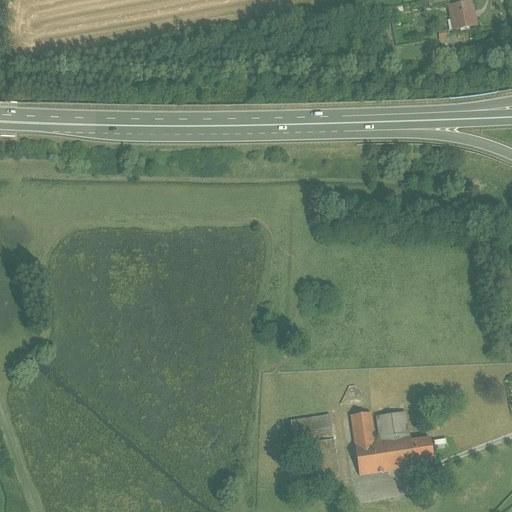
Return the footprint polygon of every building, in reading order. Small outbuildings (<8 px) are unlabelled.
[(472,2),(450,6),(454,30),(476,26),(473,11),(472,2)] [(405,412),(378,416),(381,439),(408,435),(405,412)] [(370,413),(351,415),(355,443),(375,440),(370,413)] [(331,415),(291,420),(295,446),(306,444),(305,443),(334,439),(331,415)] [(375,440),(355,443),(360,476),(416,468),(416,462),(412,441),(411,435),(409,436),(408,435),(381,439),(375,440)] [(431,438),(412,441),(416,462),(434,459),(431,438)] [(334,439),(305,443),(306,444),(311,483),(341,479),(334,439)] [(293,460),(282,460),(280,497),(292,497),(293,460)]
